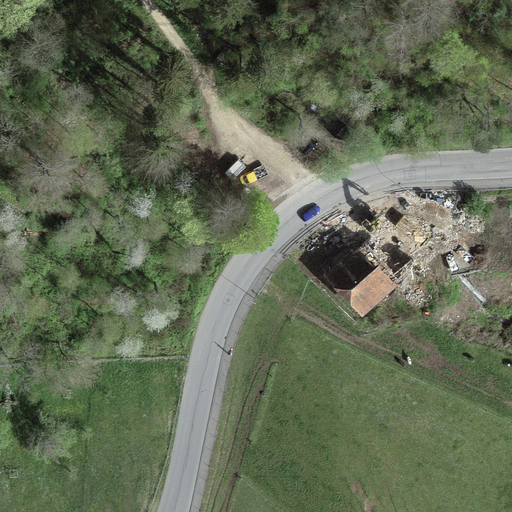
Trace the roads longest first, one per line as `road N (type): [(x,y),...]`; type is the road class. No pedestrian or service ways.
road 1 (tertiary): [(511,166),(388,172),(315,197),(282,222),(255,250),(215,319),(173,511)]
road 2 (track): [(142,0),(315,197)]
